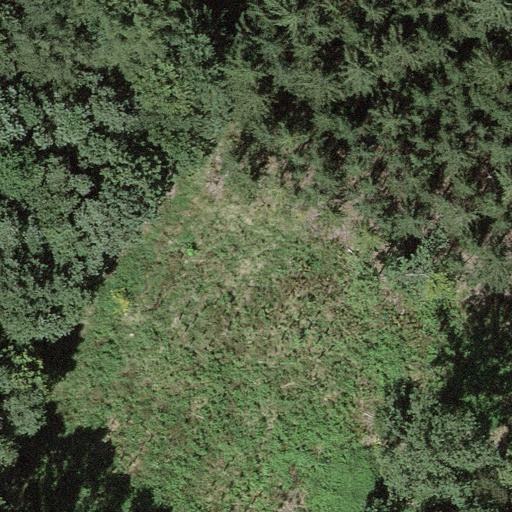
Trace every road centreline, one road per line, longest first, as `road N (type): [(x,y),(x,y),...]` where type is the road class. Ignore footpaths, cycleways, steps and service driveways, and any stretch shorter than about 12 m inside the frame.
road 1 (motorway): [(511,113),(0,211)]
road 2 (motorway): [(0,486),(511,395)]
